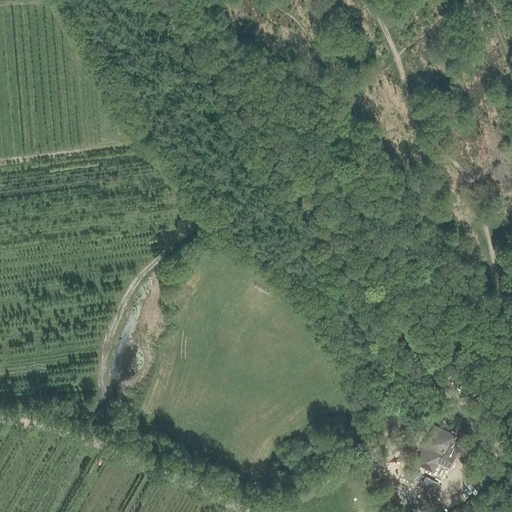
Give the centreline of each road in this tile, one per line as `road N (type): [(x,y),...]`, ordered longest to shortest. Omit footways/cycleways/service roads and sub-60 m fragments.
road 1 (track): [(0,163),(140,146),(48,2)]
road 2 (track): [(161,0),(328,222)]
road 3 (track): [(0,419),(87,441),(246,511)]
road 4 (track): [(465,406),(328,222)]
road 5 (track): [(279,511),(371,444),(465,406)]
